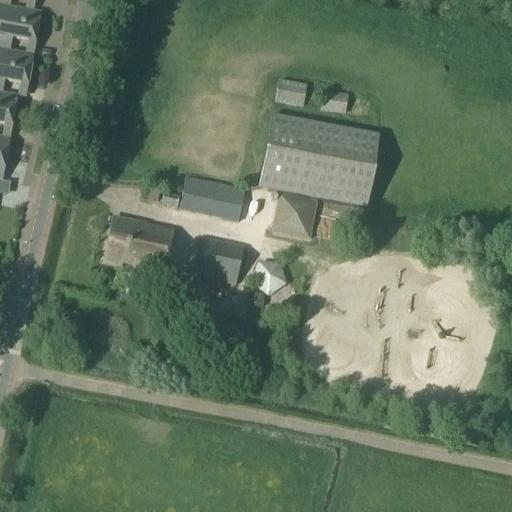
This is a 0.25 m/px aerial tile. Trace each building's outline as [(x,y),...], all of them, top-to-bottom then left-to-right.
[(17,0),(33,3),(33,0),(0,0),(0,8),(3,10),(4,0),(17,0)] [(33,47),(39,16),(3,10),(0,8),(0,52),(3,54),(5,42),(33,47)] [(0,84),(26,89),(31,59),(3,54),(0,52),(0,84)] [(278,85),(273,103),(300,108),(305,91),(278,85)] [(359,103),(324,95),(320,112),(355,119),(359,103)] [(0,128),(10,130),(16,100),(0,96),(0,128)] [(377,138),(271,118),(259,191),(364,210),(377,138)] [(244,192),(185,180),(177,211),(237,224),(244,192)] [(159,194),(146,192),(144,202),(157,204),(159,194)] [(177,200),(163,197),(161,208),(175,211),(177,200)] [(317,207),(279,199),(271,237),(309,244),(317,207)] [(170,235),(111,223),(102,266),(161,279),(170,235)] [(243,251),(199,242),(192,279),(236,290),(243,251)]
